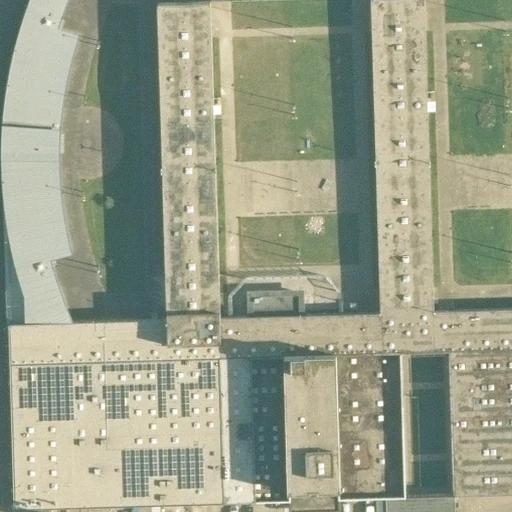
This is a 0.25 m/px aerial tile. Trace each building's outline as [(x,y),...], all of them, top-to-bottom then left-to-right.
[(5,170),(11,326),(77,324),(73,320),(69,308),(62,288),(58,272),(78,266),(77,258),(71,225),(67,184),(68,158),(71,126),(76,96),(80,68),(88,46),(66,37),(75,15),(80,0),(37,0),(28,27),(16,69),(8,118),(5,170)] [(430,0),(387,0),(373,0),(382,314),(311,316),(310,293),(250,295),(251,317),(226,318),(216,7),(161,9),(170,321),(77,324),(11,326),(16,511),(113,511),(389,504),(388,511),(460,511),(460,500),(511,498),(511,312),(440,314),(430,0)] [(287,69),(261,69),(262,90),(287,89),(287,69)] [(260,92),(259,122),(284,123),(285,93),(260,92)] [(291,262),(287,133),(261,134),(265,263),(291,262)] [(311,259),(331,259),(330,235),(310,236),(311,259)]
